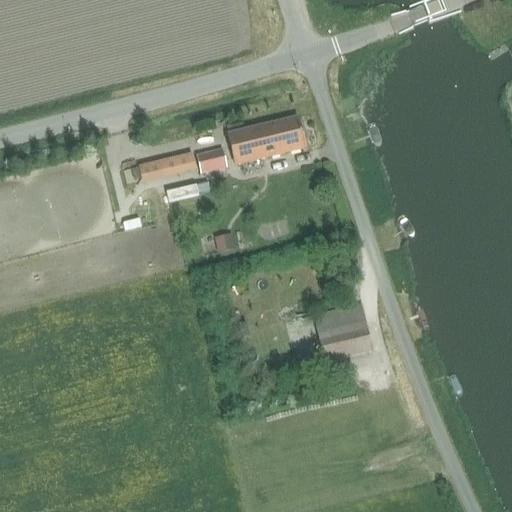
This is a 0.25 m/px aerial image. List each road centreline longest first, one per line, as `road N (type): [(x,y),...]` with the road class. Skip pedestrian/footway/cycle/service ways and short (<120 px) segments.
road 1 (residential): [(474,511),(415,376),(305,55)]
road 2 (residential): [(305,55),(0,135)]
road 3 (unclassified): [(305,55),(459,0)]
